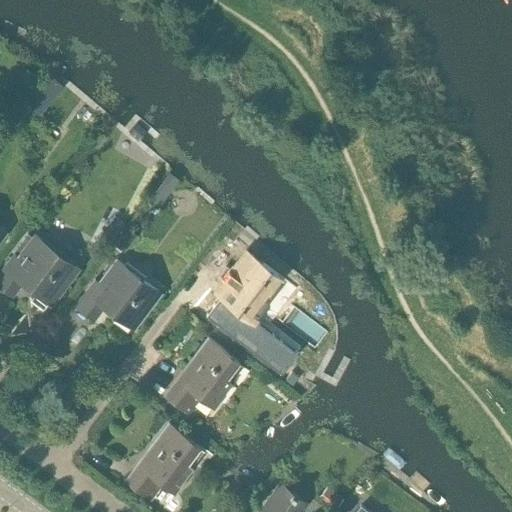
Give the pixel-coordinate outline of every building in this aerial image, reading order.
[(48,72),(24,102),(39,114),(63,84),(48,72)] [(102,135),(93,147),(96,150),(105,138),(102,135)] [(154,191),(147,200),(156,207),(164,198),(154,191)] [(114,215),(101,233),(112,241),(125,223),(114,215)] [(126,226),(113,243),(124,251),(137,235),(126,226)] [(79,265),(33,231),(30,235),(27,233),(16,247),(19,250),(15,255),(14,254),(0,272),(0,286),(11,294),(21,281),(50,303),(79,265)] [(220,296),(205,315),(281,373),(297,352),(252,318),(255,314),(256,315),(271,294),(265,290),(277,274),(247,251),(216,293),(220,296)] [(161,289),(116,255),(97,279),(96,278),(76,305),(93,318),(103,305),(132,327),(161,289)] [(212,405),(243,364),(207,338),(164,394),(191,415),(203,399),(212,405)] [(292,373),(286,381),(293,385),(298,378),(292,373)] [(172,491),(203,450),(168,423),(125,480),(151,500),(163,484),(172,491)] [(295,511),(303,503),(278,485),(257,511),(295,511)] [(335,509),(343,499),(326,485),(319,495),(335,509)] [(352,511),(370,511),(359,503),(352,511)]
